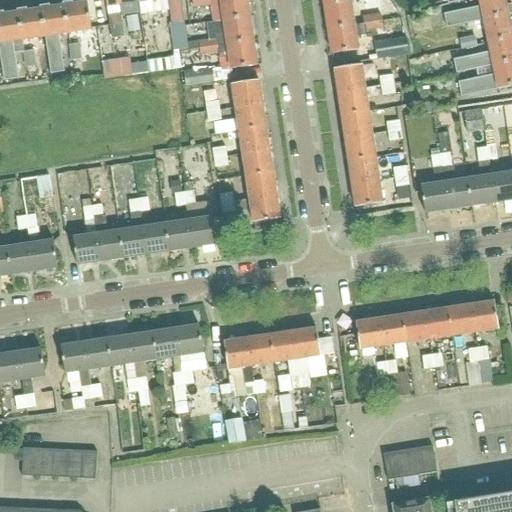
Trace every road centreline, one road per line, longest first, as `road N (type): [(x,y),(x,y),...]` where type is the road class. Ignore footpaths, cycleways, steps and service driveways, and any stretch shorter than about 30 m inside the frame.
road 1 (residential): [(0,315),(323,268)]
road 2 (residential): [(282,0),(323,268)]
road 3 (unclassified): [(362,511),(354,463),(368,432),(392,413),(511,396)]
road 4 (residential): [(323,268),(511,239)]
